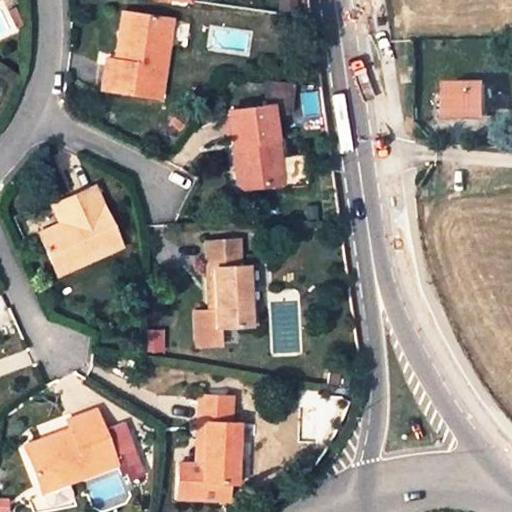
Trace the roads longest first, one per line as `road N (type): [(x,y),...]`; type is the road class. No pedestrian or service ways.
road 1 (secondary): [(373,261),(335,0)]
road 2 (secondary): [(489,482),(406,339),(373,261)]
road 3 (secondary): [(373,261),(375,503)]
road 4 (residential): [(164,180),(36,112)]
road 5 (secondary): [(489,482),(429,474),(399,482),(375,503)]
road 6 (residential): [(50,359),(0,247)]
